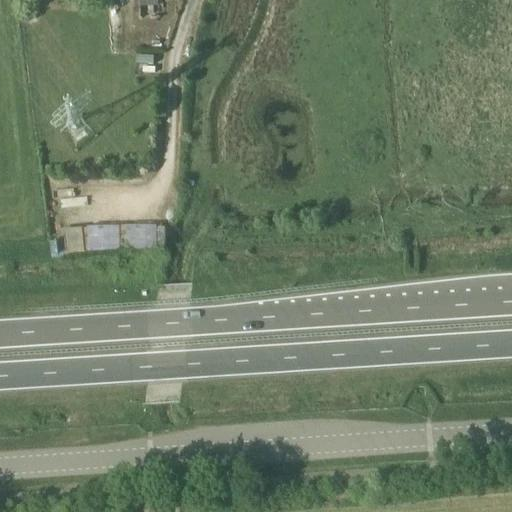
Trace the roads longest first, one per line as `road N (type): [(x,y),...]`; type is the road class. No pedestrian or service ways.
road 1 (tertiary): [(0,468),(511,434)]
road 2 (trunk): [(0,377),(511,344)]
road 3 (trunk): [(511,302),(0,335)]
